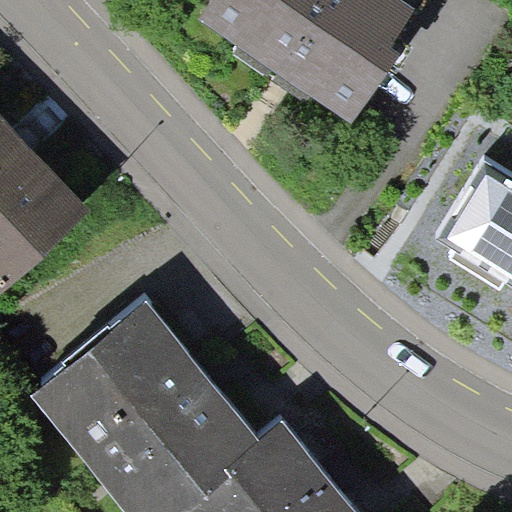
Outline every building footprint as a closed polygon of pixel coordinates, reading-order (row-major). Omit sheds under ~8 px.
[(438,7),(426,0),(241,0),(232,14),(377,105),(438,7)] [(0,72),(0,247),(39,288),(127,204),(0,72)] [(511,170),(487,155),(444,227),(511,267),(511,170)] [(181,295),(69,385),(172,511),(207,511),(215,506),(297,438),(181,295)] [(399,511),(322,418),(215,506),(219,511),(399,511)]
